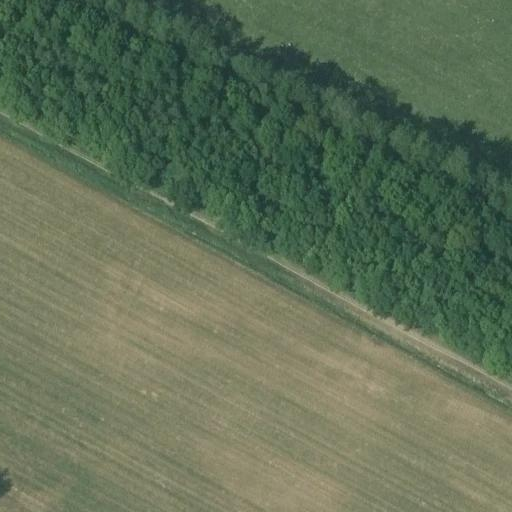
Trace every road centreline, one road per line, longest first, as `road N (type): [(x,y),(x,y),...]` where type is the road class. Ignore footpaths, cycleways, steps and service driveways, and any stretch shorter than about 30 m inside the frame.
road 1 (unknown): [(511,387),(0,110)]
road 2 (unknown): [(511,245),(5,0)]
